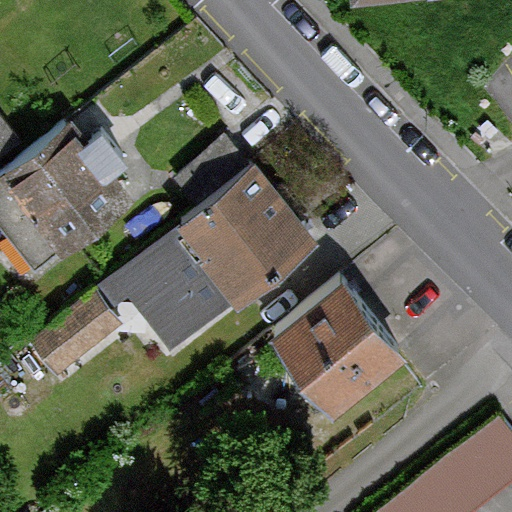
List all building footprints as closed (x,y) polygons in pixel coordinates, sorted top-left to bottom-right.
[(86,130),(71,112),(0,168),(0,219),(33,261),(57,242),(61,246),(132,190),(110,163),(125,151),(100,119),(86,130)] [(0,112),(0,148),(17,135),(0,112)] [(169,341),(311,229),(250,153),(245,157),(222,128),(172,168),(195,197),(109,265),(169,341)] [(269,323),(334,402),(404,345),(339,266),(269,323)] [(91,281),(32,330),(60,363),(119,315),(91,281)] [(511,431),(496,412),(375,511),(459,511),(511,469),(511,431)]
